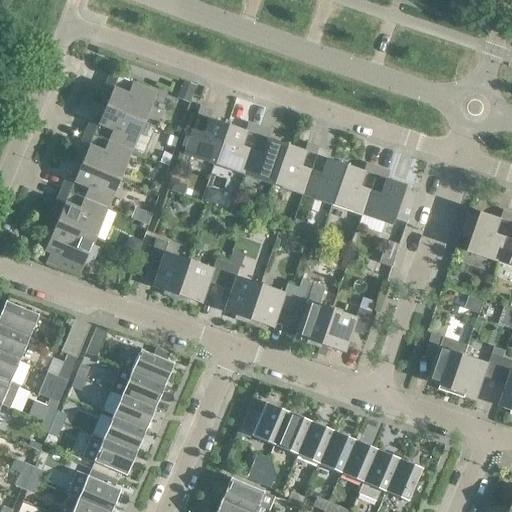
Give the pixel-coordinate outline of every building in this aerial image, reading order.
[(112,89),(105,106),(143,122),(156,93),(109,73),(104,85),(112,89)] [(195,85),(183,80),(180,86),(193,91),(195,85)] [(143,122),(105,106),(98,123),(90,120),(85,131),(131,151),(143,122)] [(183,154),(213,164),(227,125),(209,119),(212,111),(199,107),(183,154)] [(244,131),(227,125),(213,164),(243,174),(259,127),(247,123),(244,131)] [(271,131),(259,127),(243,174),(272,184),(286,145),(268,139),(271,131)] [(131,151),(85,131),(80,143),(88,146),(81,163),(119,180),(131,151)] [(303,151),(286,145),(272,184),(302,194),(318,147),(306,143),(303,151)] [(330,151),(318,147),(302,194),(331,205),(345,165),(327,159),(330,151)] [(119,180),(81,163),(73,181),(66,177),(61,189),(107,208),(119,180)] [(362,171),(345,165),(331,205),(361,215),(377,167),(365,163),(362,171)] [(389,171),(377,167),(361,215),(391,225),(395,213),(408,217),(415,195),(403,190),(405,186),(386,179),(389,171)] [(174,181),(170,191),(183,195),(186,185),(174,181)] [(157,194),(161,185),(155,182),(151,184),(148,190),(157,194)] [(107,208),(61,189),(56,201),(64,204),(56,221),(95,237),(107,208)] [(206,191),(203,201),(212,204),(214,198),(212,193),(206,191)] [(147,224),(151,213),(140,209),(136,220),(147,224)] [(469,252),(499,262),(511,224),(511,213),(503,211),(501,219),(482,212),(481,217),(468,213),(461,236),(473,240),(469,252)] [(49,253),(44,264),(78,276),(95,237),(56,221),(49,238),(41,235),(36,247),(49,253)] [(511,224),(499,262),(511,266),(511,224)] [(138,253),(142,241),(133,238),(129,250),(138,253)] [(152,287),(176,295),(188,260),(164,252),(167,243),(155,239),(147,262),(159,266),(152,287)] [(232,252),(228,264),(239,267),(243,255),(232,252)] [(394,257),(381,252),(378,263),(391,267),(394,257)] [(212,268),(188,260),(176,295),(200,304),(208,282),(219,286),(227,263),(215,259),(212,268)] [(228,264),(227,263),(219,286),(230,290),(223,311),(248,320),(259,284),(235,276),(239,267),(228,264)] [(301,280),(298,288),(291,311),(302,315),(295,336),(319,344),(331,309),(319,305),(325,288),(301,280)] [(283,293),(259,284),(248,320),(272,328),(279,307),(291,311),(298,288),(287,284),(283,293)] [(482,301),(469,296),(467,302),(470,311),(478,314),(482,301)] [(5,301),(0,312),(0,326),(28,338),(38,315),(5,301)] [(355,317),(331,309),(319,344),(343,352),(351,331),(362,335),(370,312),(358,308),(355,317)] [(60,352),(76,359),(90,326),(74,319),(60,352)] [(28,338),(0,326),(0,352),(19,360),(28,338)] [(107,332),(95,328),(85,353),(96,358),(107,332)] [(429,382),(453,390),(465,354),(468,345),(432,333),(424,356),(436,360),(429,382)] [(134,363),(130,373),(163,386),(173,363),(154,355),(158,347),(131,339),(123,359),(134,363)] [(504,358),(506,350),(497,347),(494,354),(504,358)] [(19,360),(0,352),(0,378),(10,382),(19,360)] [(489,363),(465,354),(453,390),(477,398),(485,377),(496,381),(504,358),(494,354),(492,354),(489,363)] [(511,360),(504,358),(496,381),(507,385),(500,406),(511,410),(511,360)] [(89,368),(80,364),(75,376),(84,379),(89,368)] [(62,365),(58,376),(67,380),(71,369),(62,365)] [(110,390),(121,395),(154,409),(163,386),(130,373),(119,368),(110,390)] [(67,380),(58,376),(53,388),(62,392),(67,380)] [(84,379),(75,376),(70,387),(79,391),(84,379)] [(19,386),(10,382),(0,378),(0,404),(9,408),(19,386)] [(154,409),(121,395),(111,417),(144,431),(154,409)] [(251,435),(274,445),(288,412),(265,402),(260,414),(251,435)] [(48,407),(43,419),(52,422),(57,411),(48,407)] [(248,409),(238,434),(249,439),(251,435),(260,414),(248,409)] [(66,415),(57,411),(52,422),(61,426),(66,415)] [(310,422),(288,412),(274,445),(296,455),(310,422)] [(144,431),(111,417),(102,439),(135,453),(144,431)] [(52,422),(43,419),(38,430),(47,434),(52,422)] [(332,431),(310,422),(296,455),(318,464),(332,431)] [(354,440),(332,431),(318,464),(340,473),(354,440)] [(83,458),(92,462),(125,476),(135,453),(102,439),(93,435),(83,458)] [(30,440),(28,446),(40,451),(42,445),(30,440)] [(376,449),(354,440),(340,473),(362,482),(376,449)] [(398,459),(376,449),(362,482),(358,493),(376,501),(380,490),(384,492),(398,459)] [(421,469),(398,459),(384,492),(407,502),(421,469)] [(24,463),(20,475),(28,478),(33,467),(24,463)] [(250,470),(246,478),(258,483),(261,474),(250,470)] [(66,494),(77,499),(108,511),(110,511),(120,489),(76,471),(66,494)] [(273,479),(261,474),(258,483),(269,488),(273,479)] [(28,478),(20,475),(15,486),(24,489),(28,478)] [(37,482),(28,478),(24,489),(33,493),(37,482)] [(267,511),(274,497),(230,478),(220,501),(246,511),(267,511)] [(291,493),(289,496),(287,502),(300,507),(303,498),(291,493)] [(316,498),(314,503),(313,506),(324,511),(328,502),(316,498)] [(108,511),(77,499),(71,511),(108,511)] [(246,511),(220,501),(215,511),(246,511)] [(347,511),(348,511),(328,502),(324,511),(326,511),(347,511)]
